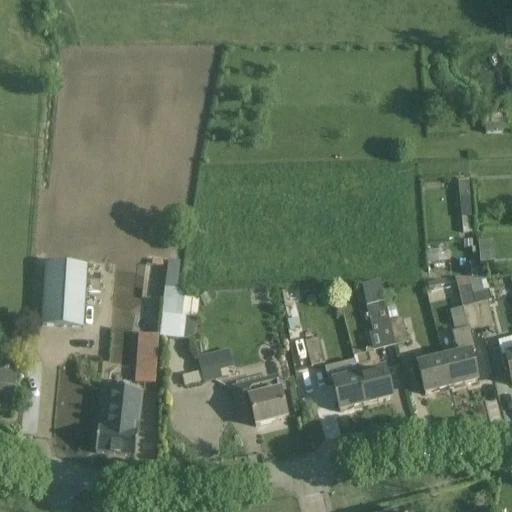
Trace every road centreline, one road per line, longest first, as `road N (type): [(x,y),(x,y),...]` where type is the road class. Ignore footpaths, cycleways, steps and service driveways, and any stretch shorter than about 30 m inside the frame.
road 1 (tertiary): [(305,463),(167,485),(52,471)]
road 2 (tertiary): [(511,444),(416,442),(305,463)]
